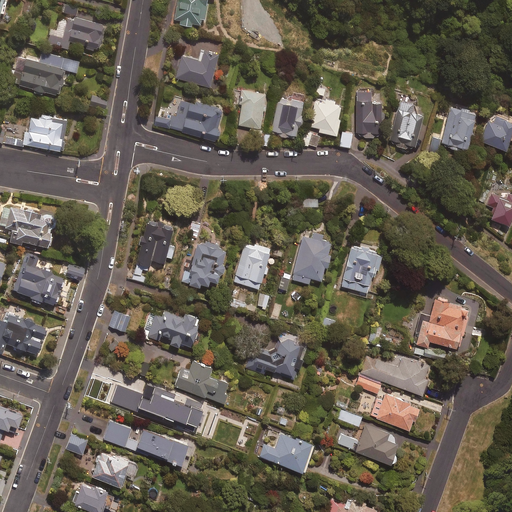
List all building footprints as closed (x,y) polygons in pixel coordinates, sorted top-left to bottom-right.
[(178,0),(176,18),(180,19),(180,23),(200,26),(202,17),(205,18),(207,0),(178,0)] [(77,10),(63,7),(57,31),(51,30),(48,43),(68,48),(70,40),(87,44),(86,46),(99,50),(106,23),(75,16),(77,10)] [(221,51),(204,46),(200,59),(182,54),(176,76),(211,87),(221,51)] [(79,60),(42,51),(40,60),(26,57),(23,70),(15,68),(12,82),(58,93),(65,68),(77,71),(79,60)] [(323,75),(319,74),(314,92),(323,95),(325,88),(320,87),(323,75)] [(263,109),(267,110),(268,103),(264,103),(266,92),(244,89),(239,124),(260,128),(263,109)] [(364,134),(364,136),(375,136),(375,134),(381,134),(381,101),(371,101),(371,90),(357,90),(357,134),(364,134)] [(107,98),(92,95),(90,105),(105,108),(107,98)] [(413,99),(399,95),(392,124),(394,125),(389,144),(412,150),(421,115),(410,112),(413,99)] [(271,132),(296,138),(299,126),(300,127),(303,114),(301,113),(304,100),(292,98),(292,100),(278,97),(271,132)] [(335,101),(335,99),(325,97),(325,99),(315,98),(310,125),(320,127),(319,131),(337,134),(340,118),(339,118),(341,102),(335,101)] [(177,114),(170,118),(157,114),(154,124),(215,140),(223,109),(181,98),(177,114)] [(440,143),(443,144),(443,146),(461,151),(461,149),(465,150),(474,113),(449,106),(440,143)] [(23,143),(63,150),(65,139),(63,139),(67,119),(56,117),(56,119),(50,118),(51,114),(42,112),(41,117),(31,115),(29,128),(26,128),(23,143)] [(511,125),(511,121),(494,115),(492,122),(487,121),(480,142),(504,150),(511,125)] [(352,132),(342,130),(339,144),(350,146),(352,132)] [(270,132),(264,131),(262,144),(268,145),(270,132)] [(303,131),(300,143),(309,145),(309,143),(317,146),(320,136),(303,131)] [(511,194),(506,193),(505,198),(489,193),(485,205),(493,207),(489,219),(507,225),(511,209),(511,194)] [(318,197),(303,197),(303,206),(318,206),(318,197)] [(53,217),(3,205),(0,218),(0,224),(12,227),(8,242),(20,245),(21,241),(46,247),(53,217)] [(174,226),(149,219),(135,272),(141,274),(143,267),(149,269),(152,258),(165,262),(167,255),(172,257),(175,245),(169,244),(174,226)] [(324,233),(314,230),(312,237),(303,235),(292,278),(309,282),(311,276),(322,279),(326,266),(328,266),(331,254),(328,253),(332,241),(323,238),(324,233)] [(220,274),(223,275),(226,264),(223,263),(227,247),(199,240),(188,282),(200,285),(201,282),(209,284),(210,278),(218,280),(220,274)] [(269,266),(265,265),(271,248),(246,240),(234,280),(259,288),(263,272),(267,273),(269,266)] [(349,288),(348,292),(367,297),(372,275),(375,275),(377,266),(379,266),(383,251),(353,243),(341,286),(349,288)] [(283,252),(273,249),(271,256),(280,259),(283,252)] [(22,271),(26,272),(24,278),(20,277),(15,292),(31,297),(30,300),(39,303),(40,301),(54,305),(63,278),(50,274),(51,273),(24,264),(22,271)] [(82,269),(69,265),(67,271),(81,275),(82,269)] [(291,274),(284,273),(280,288),(287,290),(291,274)] [(247,295),(237,292),(235,298),(245,301),(247,295)] [(260,293),(257,305),(263,306),(262,308),(265,309),(269,295),(260,293)] [(470,308),(436,298),(430,315),(421,312),(412,341),(428,346),(430,339),(458,348),(470,308)] [(131,315),(114,309),(109,324),(125,330),(131,315)] [(170,342),(183,346),(184,344),(192,347),(202,316),(185,311),(184,316),(168,311),(166,317),(155,313),(148,336),(159,339),(161,335),(171,338),(170,342)] [(44,327),(7,314),(4,322),(0,320),(0,353),(1,354),(5,344),(35,354),(44,327)] [(336,319),(324,316),(322,325),(334,328),(336,319)] [(381,327),(372,325),(369,340),(378,342),(381,327)] [(402,331),(392,328),(389,335),(400,338),(402,331)] [(268,352),(252,347),(246,367),(264,373),(267,367),(281,372),(281,374),(294,378),(298,367),(300,367),(304,357),(301,356),(305,344),(300,343),(297,337),(292,333),(284,331),(280,331),(274,334),(268,352)] [(448,355),(426,348),(424,354),(446,361),(448,355)] [(399,366),(367,355),(361,372),(423,394),(428,379),(425,378),(430,364),(403,355),(399,366)] [(213,366),(193,359),(189,371),(181,369),(175,385),(225,402),(228,393),(225,392),(229,382),(209,376),(213,366)] [(381,383),(359,376),(356,385),(378,393),(381,383)] [(383,399),(377,397),(371,414),(377,416),(377,417),(410,429),(414,419),(416,420),(420,408),(410,404),(411,402),(386,393),(383,399)] [(20,415),(0,407),(0,437),(3,429),(13,433),(20,415)] [(362,416),(344,410),(339,423),(358,429),(362,416)] [(181,466),(189,444),(144,428),(139,441),(128,437),(132,427),(111,420),(104,438),(181,466)] [(391,432),(363,421),(355,437),(341,433),(338,443),(392,463),(396,460),(397,458),(397,455),(395,452),(398,443),(395,442),(395,437),(390,434),(391,432)] [(314,443),(280,431),(274,447),(264,444),(260,455),(304,471),(314,443)] [(88,439),(72,433),(67,448),(83,453),(88,439)] [(139,465),(101,451),(93,474),(121,484),(124,476),(133,480),(139,465)] [(76,491),(72,502),(101,511),(103,505),(110,508),(113,499),(106,497),(109,490),(82,481),(79,492),(76,491)] [(376,511),(378,507),(366,503),(367,500),(357,497),(356,499),(348,497),(346,504),(330,498),(328,504),(325,502),(320,511),(376,511)]
